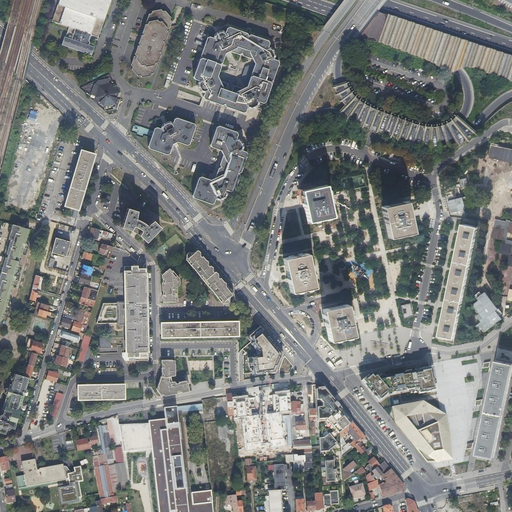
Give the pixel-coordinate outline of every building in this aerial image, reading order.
[(111,0),(59,0),(59,3),(52,21),(57,23),(69,27),(66,37),(65,36),(62,45),(82,52),(89,54),(92,55),(95,47),(92,46),(89,45),(90,42),(89,40),(91,35),(94,36),(98,37),(111,0)] [(171,17),(166,11),(163,11),(161,9),(153,11),(152,14),(149,14),(146,22),(148,25),(145,25),(142,33),(144,35),(141,36),(139,44),(141,46),(138,46),(135,54),(137,56),(134,57),(131,65),(133,67),(132,70),(137,76),(140,75),(143,78),(151,76),(151,73),(155,73),(157,65),(156,62),(158,62),(161,54),(159,52),(162,52),(165,43),(163,41),(166,41),(168,33),(167,31),(169,30),(172,22),(170,20),(171,17)] [(210,37),(206,38),(194,79),(199,81),(198,84),(201,92),(205,94),(203,100),(246,113),(247,108),(251,110),(259,107),(260,103),(263,104),(267,103),(279,61),(275,60),(276,55),(274,49),(269,47),(270,44),(269,40),(228,28),(226,32),(223,31),(215,34),(213,38),(210,37)] [(103,106),(105,106),(107,113),(116,110),(114,103),(116,103),(119,91),(110,81),(97,85),(94,97),(103,106)] [(33,109),(29,124),(50,128),(53,113),(33,109)] [(148,149),(170,155),(174,141),(190,146),(196,124),(175,118),(173,125),(163,122),(161,129),(154,127),(148,149)] [(198,177),(193,199),(214,205),(215,200),(218,200),(228,197),(225,191),(232,193),(237,191),(246,153),(242,152),(243,149),(239,140),(237,139),(238,135),(237,132),(216,126),(211,147),(212,148),(220,150),(213,175),(215,179),(211,180),(198,177)] [(21,166),(26,141),(18,140),(14,164),(21,166)] [(511,148),(502,147),(495,145),(491,145),(491,148),(489,156),(492,157),(499,158),(509,160),(511,160),(511,148)] [(81,150),(65,205),(78,209),(95,154),(81,150)] [(401,154),(397,152),(391,150),(388,159),(393,161),(397,163),(399,163),(402,154),(401,154)] [(345,191),(366,186),(364,174),(343,178),(345,191)] [(323,218),(327,217),(332,216),(326,185),(301,190),(307,221),(308,221),(312,220),(316,220),(323,218)] [(404,234),(408,234),(413,233),(413,232),(407,201),(406,201),(381,206),(382,207),(381,207),(388,237),(389,237),(389,238),(393,237),(394,237),(397,236),(399,236),(404,235),(404,234)] [(127,207),(121,226),(130,230),(139,235),(146,241),(160,226),(152,219),(146,225),(144,223),(142,221),(139,219),(138,219),(138,218),(137,218),(135,217),(136,210),(127,207)] [(511,222),(510,222),(510,220),(506,220),(506,221),(500,220),(495,219),(491,236),(497,238),(502,239),(501,243),(500,243),(499,247),(498,252),(510,254),(510,256),(509,256),(507,264),(507,265),(511,265),(511,288),(509,288),(507,297),(507,299),(511,300),(511,222)] [(462,224),(438,335),(439,335),(453,338),(477,227),(462,224)] [(15,225),(0,275),(0,321),(4,323),(32,230),(30,225),(25,227),(15,225)] [(100,229),(91,227),(88,236),(97,239),(100,229)] [(70,241),(55,237),(51,252),(66,255),(70,241)] [(113,246),(102,243),(99,253),(104,254),(106,249),(110,250),(110,251),(111,252),(113,246)] [(216,272),(196,248),(193,251),(188,251),(186,253),(186,259),(193,267),(193,266),(197,271),(196,271),(210,288),(214,292),(221,301),(228,300),(228,293),(231,291),(216,272)] [(90,253),(84,251),(82,257),(90,260),(91,257),(94,258),(94,256),(96,256),(96,254),(90,253)] [(307,253),(302,254),(298,255),(283,258),(284,259),(283,259),(290,292),(291,292),(296,291),(300,290),(305,289),(309,288),(314,287),(315,287),(308,254),(307,254),(307,253)] [(105,269),(109,258),(103,256),(103,258),(104,258),(103,265),(101,264),(100,267),(102,268),(105,269)] [(84,265),(82,272),(91,275),(93,268),(84,265)] [(134,266),(124,266),(124,295),(125,302),(103,303),(96,323),(118,322),(118,325),(126,324),(126,352),(129,352),(129,356),(147,356),(147,353),(147,346),(148,346),(148,340),(146,340),(146,329),(148,329),(148,323),(146,323),(146,301),(147,301),(147,295),(145,295),(145,268),(143,268),(137,268),(137,270),(134,270),(134,266)] [(169,267),(166,269),(164,271),(161,273),(161,281),(162,281),(162,294),(162,297),(163,298),(163,299),(163,302),(175,302),(175,301),(177,301),(176,287),(179,284),(178,278),(171,269),(171,270),(169,267)] [(91,275),(82,272),(79,282),(88,285),(90,281),(91,282),(93,276),(91,275)] [(40,276),(35,275),(29,299),(35,300),(38,290),(36,290),(40,276)] [(89,292),(90,288),(84,286),(81,296),(89,299),(93,300),(95,300),(96,296),(91,294),(89,293),(89,292)] [(93,306),(95,300),(93,300),(89,299),(81,296),(79,302),(93,306)] [(34,314),(35,314),(45,317),(46,314),(48,310),(49,305),(41,303),(40,306),(39,309),(38,308),(36,308),(34,314)] [(401,306),(404,318),(413,316),(410,303),(401,306)] [(329,340),(334,340),(338,339),(345,337),(349,336),(353,335),(354,335),(348,304),(347,304),(323,309),(322,309),(329,340)] [(77,322),(87,325),(91,312),(87,311),(80,309),(79,314),(78,316),(77,319),(77,322)] [(70,327),(72,320),(70,320),(65,318),(63,318),(63,317),(61,325),(69,328),(70,327)] [(238,335),(238,334),(238,320),(161,322),(161,336),(238,335)] [(81,326),(86,328),(87,325),(77,322),(75,321),(72,330),(79,333),(81,326)] [(282,352),(260,325),(247,335),(258,349),(259,355),(248,357),(249,367),(253,366),(254,372),(263,371),(263,373),(271,371),(270,370),(275,370),(276,366),(275,366),(279,355),(281,356),(282,352)] [(80,341),(82,336),(58,329),(57,334),(80,341)] [(85,333),(76,360),(82,362),(90,335),(85,333)] [(111,348),(111,338),(109,338),(97,338),(97,348),(111,348)] [(42,343),(33,340),(31,349),(41,352),(42,346),(41,346),(42,343)] [(68,358),(69,358),(70,354),(68,353),(70,347),(62,344),(59,355),(68,358)] [(511,370),(511,350),(498,348),(498,351),(496,360),(477,453),(494,457),(511,370)] [(28,364),(34,365),(37,353),(30,351),(29,355),(31,355),(28,364)] [(68,358),(59,355),(57,354),(54,363),(65,367),(68,358)] [(165,395),(189,390),(187,381),(186,381),(186,379),(178,380),(178,382),(176,382),(175,381),(174,380),(173,380),(172,380),(171,381),(170,376),(175,375),(175,363),(174,363),(174,360),(172,360),(172,359),(161,359),(161,371),(162,372),(163,373),(162,376),(161,376),(160,375),(157,384),(158,385),(155,388),(160,395),(164,394),(165,395)] [(30,377),(34,365),(28,364),(26,372),(24,371),(23,375),(30,377)] [(418,393),(436,390),(432,368),(380,378),(376,372),(372,373),(361,382),(377,401),(386,394),(400,391),(399,390),(405,389),(405,390),(417,388),(418,393)] [(46,379),(56,382),(58,373),(57,373),(53,372),(49,370),(46,379)] [(14,428),(30,377),(23,375),(19,374),(15,373),(12,384),(10,383),(1,412),(3,413),(2,416),(0,415),(0,431),(5,433),(7,428),(10,426),(14,428)] [(87,397),(87,398),(96,398),(96,397),(106,397),(106,398),(115,398),(115,397),(120,397),(120,398),(124,398),(124,383),(112,384),(112,385),(109,385),(109,384),(93,384),(93,385),(90,385),(90,384),(78,384),(78,399),(82,399),(82,397),(87,397)] [(320,448),(320,452),(326,451),(330,451),(330,450),(329,448),(331,447),(332,448),(336,445),(335,443),(336,442),(333,438),(339,432),(352,422),(337,403),(328,392),(327,393),(324,389),(320,389),(320,388),(316,388),(316,400),(320,400),(321,402),(322,403),(322,407),(317,408),(317,416),(318,420),(325,419),(334,430),(333,431),(330,434),(329,433),(326,435),(326,436),(324,438),(319,438),(320,448)] [(57,391),(49,415),(56,417),(64,393),(57,391)] [(295,392),(289,392),(290,399),(291,411),(296,411),(296,412),(297,412),(297,413),(299,413),(299,411),(304,411),(303,404),(299,404),(296,404),(295,392)] [(256,407),(273,407),(272,396),(266,396),(266,395),(256,395),(256,407)] [(445,460),(453,459),(451,438),(446,413),(440,409),(423,400),(392,406),(395,423),(415,447),(428,462),(438,462),(445,460)] [(216,401),(203,402),(207,455),(219,454),(221,489),(235,488),(232,442),(219,443),(216,401)] [(175,511),(213,511),(211,490),(185,493),(175,407),(176,407),(163,408),(164,409),(165,418),(175,511)] [(175,511),(165,418),(148,421),(148,423),(119,424),(122,447),(123,452),(151,448),(158,511),(169,511),(170,511),(175,511)] [(255,420),(255,431),(268,431),(268,419),(255,420)] [(295,422),(295,430),(305,429),(304,421),(295,422)] [(349,444),(352,448),(354,446),(359,442),(365,437),(352,422),(339,432),(340,438),(341,437),(346,433),(347,433),(348,432),(350,434),(349,435),(351,437),(352,437),(354,440),(349,444)] [(99,493),(101,503),(117,500),(116,496),(114,496),(113,492),(115,491),(119,491),(118,487),(114,464),(108,431),(108,430),(107,424),(98,426),(103,454),(102,454),(103,457),(101,460),(93,462),(99,493)] [(91,448),(91,451),(102,449),(101,448),(96,449),(94,443),(98,442),(97,435),(93,436),(92,431),(87,432),(89,438),(91,448)] [(311,452),(311,448),(310,440),(296,440),(296,434),(291,434),(292,443),(293,453),(296,453),(302,453),(311,452)] [(251,453),(251,437),(240,438),(241,454),(251,453)] [(75,441),(77,450),(91,448),(89,438),(75,441)] [(359,442),(354,446),(361,454),(362,452),(365,450),(359,442)] [(341,449),(341,451),(341,457),(352,448),(349,444),(348,443),(346,445),(341,449)] [(123,452),(122,447),(114,448),(116,464),(114,464),(118,487),(128,485),(123,452)] [(91,451),(93,462),(101,460),(103,457),(102,454),(102,449),(91,451)] [(311,457),(311,452),(302,453),(302,456),(297,456),(296,455),(296,453),(293,453),(293,454),(293,462),(294,471),(302,471),(302,468),(302,463),(303,463),(304,468),(304,470),(307,470),(307,465),(309,465),(309,457),(311,457)] [(10,469),(7,456),(0,457),(0,461),(2,470),(10,469)] [(370,472),(373,470),(379,465),(373,457),(367,461),(369,463),(366,466),(370,472)] [(250,466),(250,458),(247,459),(245,459),(247,480),(257,479),(255,466),(250,466)] [(40,484),(66,479),(66,480),(67,481),(68,481),(69,481),(69,482),(69,483),(70,486),(60,488),(63,503),(68,501),(67,499),(72,498),(73,501),(74,500),(75,500),(76,500),(77,500),(78,500),(78,499),(78,498),(78,497),(82,497),(78,481),(83,480),(80,466),(78,466),(78,467),(77,467),(76,467),(75,467),(75,468),(74,468),(74,467),(73,467),(74,468),(74,469),(74,470),(74,471),(73,471),(73,472),(72,472),(73,473),(73,474),(71,474),(70,474),(70,473),(70,472),(69,471),(68,470),(67,469),(67,468),(66,467),(65,467),(64,467),(64,466),(63,464),(37,469),(35,460),(24,462),(26,475),(16,476),(19,488),(40,484)] [(321,468),(321,476),(325,476),(326,482),(335,481),(334,472),(336,472),(336,469),(334,469),(333,461),(324,461),(325,467),(321,468)] [(377,475),(379,478),(381,476),(390,468),(384,461),(379,465),(373,470),(375,472),(372,475),(374,477),(377,475)] [(284,464),(273,465),(274,473),(272,476),(272,479),(274,482),(274,486),(273,489),(273,491),(268,491),(269,511),(281,511),(281,508),(280,508),(280,504),(281,504),(281,498),(280,498),(280,494),(281,494),(281,491),(285,491),(285,488),(287,487),(287,480),(285,479),(285,474),(286,474),(286,466),(284,466),(284,464)] [(343,469),(344,481),(349,476),(347,473),(345,472),(346,470),(351,467),(348,464),(347,466),(343,469)] [(362,465),(354,472),(366,476),(366,475),(365,473),(367,472),(362,465)] [(381,495),(382,496),(401,490),(402,487),(403,484),(390,468),(381,476),(385,481),(388,482),(387,483),(384,483),(383,483),(382,482),(381,483),(381,484),(378,484),(379,486),(380,489),(381,495)] [(367,483),(368,490),(379,486),(378,484),(377,479),(372,481),(367,483)] [(357,495),(365,493),(362,483),(349,487),(352,498),(357,496),(357,495)] [(7,502),(15,501),(14,490),(5,492),(7,502)] [(323,495),(324,506),(331,506),(331,504),(331,503),(337,503),(336,498),(337,498),(337,491),(336,491),(330,492),(330,494),(323,495)] [(323,495),(323,493),(314,493),(315,501),(308,502),(307,500),(306,500),(306,511),(315,510),(324,508),(324,506),(323,495)] [(237,511),(236,501),(236,495),(225,496),(226,500),(227,500),(227,502),(226,502),(226,507),(233,506),(233,511),(237,511)] [(302,510),(304,510),(304,499),(295,500),(295,511),(299,511),(302,511),(302,510)] [(406,511),(416,511),(413,502),(410,500),(407,499),(405,500),(406,511)]
